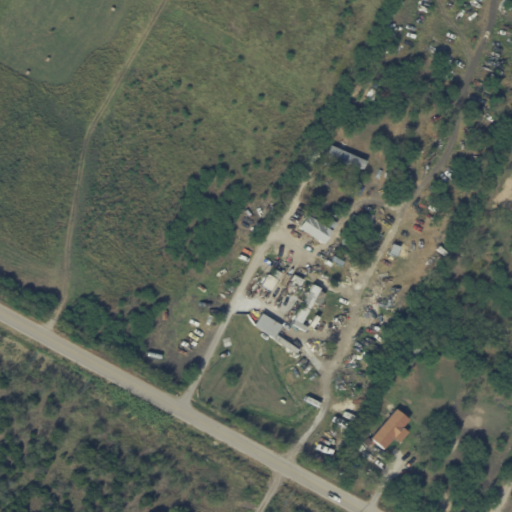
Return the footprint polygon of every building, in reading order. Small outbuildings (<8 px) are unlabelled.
[(331,145),(366,161),(363,169),(327,153),(331,145)] [(374,216),(361,250),(355,248),(368,214),(374,216)] [(322,228),(318,235),(303,226),(307,219),(322,228)] [(282,273),(278,280),(271,277),(275,269),(282,273)] [(270,305),(310,296),(312,304),(272,313),(270,305)] [(252,326),(277,341),(285,329),(260,313),(252,326)] [(414,333),(405,350),(400,347),(409,330),(414,333)] [(423,349),(413,366),(408,364),(418,346),(423,349)] [(410,421),(403,428),(409,433),(401,443),(394,438),(384,450),(372,439),(396,410),(410,421)]
